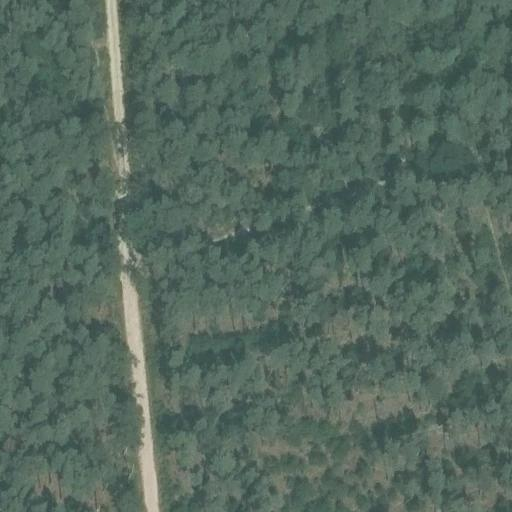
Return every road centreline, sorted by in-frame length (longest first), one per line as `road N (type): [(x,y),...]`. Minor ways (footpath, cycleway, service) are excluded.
road 1 (track): [(109,0),(128,265)]
road 2 (track): [(128,265),(149,511)]
